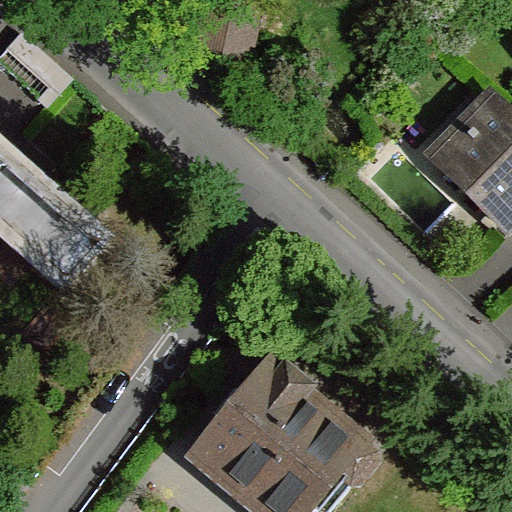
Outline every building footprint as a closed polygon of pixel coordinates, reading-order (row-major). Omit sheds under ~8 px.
[(265,13),(219,3),(208,57),(254,67),(265,13)] [(26,37),(1,65),(53,112),(77,84),(26,37)] [(442,167),(503,227),(511,217),(511,117),(500,108),(442,167)] [(0,228),(70,292),(114,242),(14,154),(0,142),(0,228)] [(270,371),(198,458),(262,511),(334,511),(356,485),(363,486),(380,468),(377,459),(306,401),(313,394),(288,373),(282,380),(270,371)]
